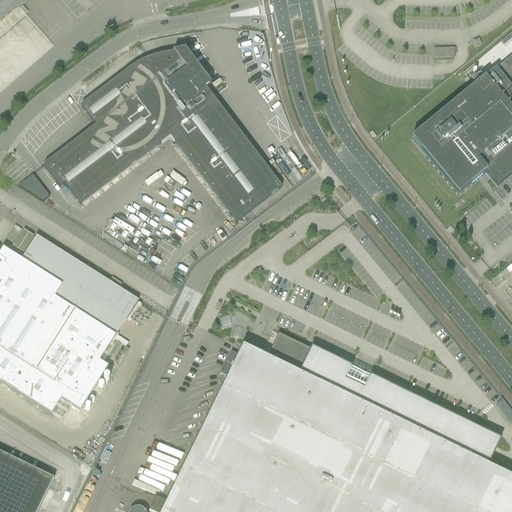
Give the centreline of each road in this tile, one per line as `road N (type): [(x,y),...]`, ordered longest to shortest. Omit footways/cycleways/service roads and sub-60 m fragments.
road 1 (tertiary): [(280,17),(297,101),(317,141),(511,382)]
road 2 (tertiary): [(511,340),(355,151),(327,98),(306,6)]
road 3 (unclassified): [(0,148),(63,86),(140,32),(215,19)]
road 4 (unknown): [(184,311),(160,295),(180,254),(217,217),(237,243)]
road 5 (unknown): [(0,398),(67,439),(86,433),(106,405)]
